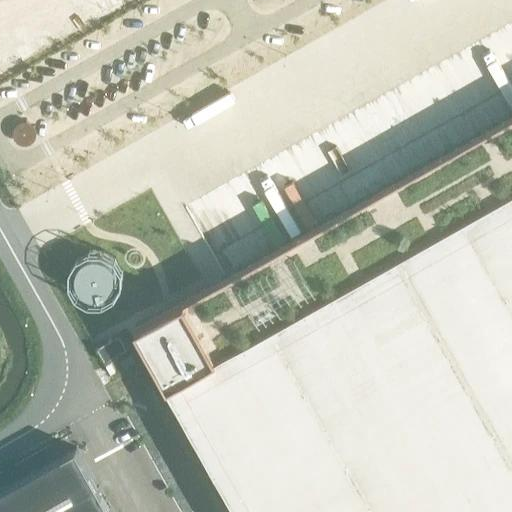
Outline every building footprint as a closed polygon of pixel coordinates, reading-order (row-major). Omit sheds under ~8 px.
[(161,311),(136,325),(169,384),(241,511),(511,511),(511,113),(225,275),(207,286),(161,311)] [(93,245),(75,280),(111,298),(129,263),(93,245)] [(120,332),(100,345),(108,357),(128,345),(120,332)] [(139,352),(114,367),(120,378),(145,363),(139,352)] [(113,511),(77,447),(0,490),(0,511),(113,511)]
